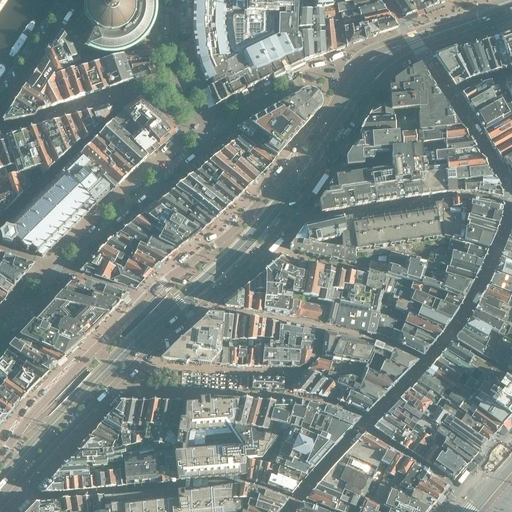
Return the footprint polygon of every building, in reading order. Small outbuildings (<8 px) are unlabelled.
[(40,0),(30,16),(41,24),(56,0),(40,0)] [(157,8),(156,8),(157,0),(85,0),(85,1),(84,4),(84,5),(84,7),(84,9),(84,11),(84,13),(84,14),(85,16),(86,18),(86,19),(87,21),(89,23),(90,25),(92,27),(94,28),(95,29),(93,34),(92,34),(88,42),(89,42),(86,47),(92,50),(94,51),(96,52),(99,53),(103,53),(105,54),(109,54),(109,55),(111,55),(115,55),(119,54),(121,54),(125,53),(128,51),(130,50),(133,49),(137,47),(138,46),(139,45),(142,42),(144,41),(146,38),(148,36),(150,33),(151,31),(153,28),(154,27),(154,25),(155,22),(156,20),(156,19),(157,16),(157,14),(157,11),(157,9),(157,8)] [(299,42),(298,38),(296,38),(296,0),(192,0),(192,28),(197,28),(196,31),(192,32),(192,33),(196,62),(197,65),(198,68),(206,83),(211,81),(213,84),(224,80),(231,96),(302,62),(299,42)] [(301,0),(300,8),(311,8),(311,5),(311,2),(310,0),(301,0)] [(337,5),(335,0),(343,0),(344,2),(341,2),(341,4),(348,3),(353,1),(358,0),(310,0),(311,2),(315,2),(315,5),(311,5),(311,8),(311,10),(321,9),(335,5),(337,5)] [(357,9),(379,4),(376,0),(358,0),(353,1),(354,6),(349,7),(348,3),(341,4),(337,5),(339,14),(352,11),(357,9)] [(415,13),(409,0),(393,0),(405,17),(415,13)] [(424,9),(419,0),(409,0),(415,13),(424,9)] [(445,2),(443,0),(419,0),(424,9),(433,6),(445,2)] [(351,20),(385,11),(379,4),(357,9),(358,14),(353,15),(352,11),(339,14),(340,18),(341,22),(351,20)] [(335,51),(330,23),(330,21),(338,20),(335,5),(321,9),(322,23),(322,24),(325,54),(335,51)] [(325,54),(322,24),(322,23),(321,9),(311,10),(313,58),(325,54)] [(313,58),(311,10),(300,11),(297,29),(309,28),(309,32),(298,33),(297,33),(298,38),(299,42),(302,62),(313,58)] [(374,23),(390,19),(385,11),(351,20),(352,24),(358,23),(359,26),(364,25),(374,23)] [(397,29),(396,27),(390,19),(374,23),(378,35),(395,30),(397,29)] [(353,28),(352,24),(351,20),(341,22),(343,30),(353,28)] [(344,47),(339,22),(330,23),(335,51),(344,47)] [(378,35),(374,23),(364,25),(368,38),(378,35)] [(364,25),(359,26),(353,28),(358,42),(368,38),(364,25)] [(9,56),(8,57),(8,59),(9,61),(10,62),(11,62),(13,62),(14,62),(16,61),(33,36),(34,35),(35,33),(35,32),(35,31),(36,29),(36,28),(36,27),(35,26),(34,26),(32,27),(31,27),(30,28),(29,29),(28,30),(27,31),(9,56)] [(358,42),(353,28),(343,30),(346,46),(358,42)] [(77,54),(72,44),(63,32),(56,42),(52,47),(47,54),(47,55),(55,73),(82,64),(77,54)] [(511,34),(509,36),(508,36),(508,35),(506,36),(501,38),(500,38),(499,38),(508,69),(509,71),(511,77),(490,81),(494,90),(502,87),(507,86),(511,98),(511,34)] [(508,69),(499,38),(498,39),(480,43),(489,73),(499,71),(508,69)] [(489,73),(480,43),(469,46),(479,76),(489,73)] [(479,76),(469,46),(458,49),(471,78),(479,76)] [(471,78),(458,49),(454,50),(456,54),(450,57),(451,60),(450,60),(457,71),(448,76),(455,85),(457,85),(464,81),(471,78)] [(146,69),(149,50),(125,54),(123,55),(130,74),(146,69)] [(457,71),(450,60),(451,60),(450,57),(456,54),(454,50),(445,53),(435,57),(448,76),(457,71)] [(97,59),(95,53),(83,58),(87,63),(97,59)] [(130,74),(123,55),(111,58),(99,61),(109,88),(132,81),(130,74)] [(63,103),(53,76),(46,57),(45,57),(26,87),(43,98),(50,107),(63,103)] [(109,88),(99,61),(75,69),(85,96),(109,88)] [(0,80),(10,66),(9,65),(9,64),(8,64),(8,63),(7,63),(6,62),(5,62),(4,62),(4,63),(3,63),(0,66),(0,80)] [(402,132),(441,128),(460,127),(444,102),(438,91),(420,64),(408,70),(385,87),(389,94),(383,105),(372,111),(372,112),(367,120),(361,132),(360,135),(360,136),(359,136),(354,144),(354,145),(355,146),(354,147),(347,159),(348,165),(346,165),(346,167),(348,166),(348,175),(334,177),(323,194),(318,203),(320,214),(344,209),(343,208),(421,196),(419,174),(414,175),(411,145),(404,146),(402,132)] [(85,96),(75,69),(53,76),(63,103),(85,96)] [(150,75),(146,69),(130,74),(132,81),(150,75)] [(231,96),(224,80),(213,84),(213,85),(207,88),(215,106),(231,97),(230,97),(231,96)] [(467,103),(494,90),(490,81),(477,85),(462,94),(462,95),(467,103)] [(511,98),(507,86),(502,87),(506,96),(473,113),(480,124),(484,132),(511,116),(511,98)] [(50,107),(43,98),(26,87),(19,97),(40,111),(50,107)] [(473,113),(506,96),(502,87),(494,90),(467,103),(473,113)] [(303,126),(320,107),(321,106),(321,105),(321,104),(321,103),(321,102),(321,100),(320,99),(320,97),(319,96),(318,94),(317,93),(315,92),(313,91),(312,91),(310,90),(309,90),(307,90),(305,91),(304,91),(302,92),(278,105),(278,106),(303,126)] [(40,111),(19,97),(12,107),(21,113),(23,110),(34,117),(37,112),(40,111)] [(176,133),(167,122),(163,118),(139,99),(123,111),(158,148),(176,133)] [(97,126),(112,112),(109,106),(71,117),(81,140),(82,141),(97,126)] [(277,156),(303,126),(278,106),(277,106),(248,122),(271,139),(264,148),(277,156)] [(21,113),(12,107),(3,122),(33,117),(23,110),(21,113)] [(158,148),(123,111),(112,122),(130,140),(130,141),(147,157),(158,148)] [(490,142),(511,129),(511,116),(484,132),(490,142)] [(81,140),(71,117),(59,120),(71,148),(81,140)] [(71,148),(59,120),(36,127),(53,165),(71,148)] [(147,157),(130,141),(130,140),(112,122),(98,136),(79,155),(118,185),(134,169),(147,157)] [(271,139),(248,122),(238,129),(250,139),(264,148),(271,139)] [(53,165),(36,127),(26,131),(6,137),(17,175),(23,194),(31,186),(31,185),(30,186),(26,171),(40,167),(43,174),(42,175),(43,175),(53,165)] [(469,140),(465,134),(460,127),(441,128),(442,140),(445,140),(445,142),(469,140)] [(479,157),(437,161),(432,161),(432,168),(428,168),(426,157),(422,157),(421,144),(425,144),(445,142),(445,140),(442,140),(441,128),(402,132),(404,146),(411,145),(414,175),(419,174),(421,196),(429,195),(447,193),(456,192),(455,181),(462,181),(469,180),(475,180),(480,179),(481,187),(498,188),(493,179),(492,179),(486,168),(479,157)] [(495,151),(511,141),(511,129),(490,142),(495,151)] [(17,175),(6,137),(1,134),(0,134),(0,156),(2,161),(3,166),(8,178),(17,175)] [(254,148),(247,143),(241,138),(241,137),(234,142),(246,152),(249,155),(254,148)] [(474,149),(469,140),(445,142),(425,144),(426,153),(436,152),(474,149)] [(502,160),(511,154),(511,141),(495,151),(501,161),(502,160)] [(246,152),(234,142),(227,147),(240,159),(246,152)] [(259,176),(240,159),(227,147),(218,155),(251,184),(259,176)] [(273,160),(258,150),(254,148),(249,155),(266,169),(273,160)] [(479,157),(474,149),(436,152),(437,161),(479,157)] [(266,169),(249,155),(246,152),(240,159),(259,176),(266,169)] [(511,154),(502,160),(502,161),(502,162),(503,162),(507,167),(508,168),(506,169),(511,180),(511,154)] [(118,185),(79,155),(63,171),(96,204),(113,189),(113,190),(118,185)] [(251,184),(218,155),(208,163),(244,191),(251,184)] [(0,196),(12,192),(8,178),(3,166),(0,166),(0,161),(2,161),(0,156),(0,196)] [(244,191),(208,163),(200,169),(212,178),(236,198),(237,198),(244,191)] [(236,198),(212,178),(200,169),(192,176),(212,191),(230,205),(236,198)] [(82,218),(87,213),(88,214),(89,213),(88,212),(95,205),(96,206),(97,205),(96,204),(63,171),(55,179),(55,178),(48,185),(48,186),(43,191),(42,191),(41,192),(42,192),(37,197),(36,197),(35,198),(36,198),(30,203),(29,204),(24,210),(24,209),(23,210),(23,211),(18,216),(17,215),(16,216),(17,217),(10,223),(9,223),(9,224),(0,232),(0,242),(1,242),(1,243),(10,246),(11,245),(13,247),(15,248),(17,245),(23,250),(42,258),(42,257),(43,257),(42,257),(49,250),(50,250),(51,249),(50,249),(56,244),(57,243),(62,238),(63,237),(68,232),(69,232),(76,225),(76,224),(81,219),(81,220),(82,219),(82,218)] [(23,194),(17,175),(8,178),(12,192),(16,201),(23,194)] [(212,191),(192,176),(175,189),(194,202),(215,220),(223,212),(222,212),(230,205),(212,191)] [(501,197),(498,188),(481,187),(480,179),(475,180),(477,193),(501,198),(501,197)] [(471,192),(469,180),(462,181),(464,192),(471,192)] [(464,192),(462,181),(455,181),(456,192),(464,192)] [(215,220),(194,202),(175,189),(156,204),(156,205),(172,215),(201,232),(215,220)] [(0,202),(4,212),(16,201),(12,192),(0,196),(0,202)] [(498,224),(447,213),(447,207),(451,207),(452,199),(441,201),(441,203),(441,220),(446,240),(447,240),(463,241),(466,231),(493,237),(496,229),(498,224)] [(501,213),(471,209),(471,199),(461,199),(460,207),(451,207),(447,207),(447,213),(498,224),(501,213)] [(460,207),(461,199),(452,199),(451,207),(460,207)] [(502,207),(500,204),(486,202),(471,199),(471,209),(501,213),(502,207)] [(446,240),(441,220),(441,203),(343,218),(343,219),(344,234),(354,234),(355,257),(389,252),(430,262),(433,248),(447,248),(447,240),(446,240)] [(156,205),(143,215),(157,223),(164,227),(172,215),(156,205)] [(157,223),(143,215),(130,224),(130,225),(120,233),(136,242),(144,246),(151,237),(149,236),(157,223)] [(189,242),(201,232),(172,215),(164,227),(189,242)] [(344,234),(343,219),(343,218),(335,220),(334,220),(332,221),(332,220),(304,227),(298,234),(294,240),(326,247),(334,248),(336,240),(334,240),(335,235),(341,234),(344,234)] [(157,223),(149,236),(151,237),(177,250),(189,242),(164,227),(157,223)] [(488,247),(493,237),(466,231),(463,241),(488,248),(489,247),(488,247)] [(136,242),(120,233),(113,238),(125,245),(132,249),(136,242)] [(355,257),(354,234),(344,234),(341,234),(340,241),(336,240),(334,248),(326,247),(323,258),(355,265),(355,264),(355,257)] [(177,250),(151,237),(144,246),(167,258),(177,250)] [(120,254),(125,245),(113,238),(105,246),(120,254)] [(323,258),(326,247),(294,240),(289,247),(289,248),(289,249),(290,250),(323,258)] [(167,258),(144,246),(136,242),(132,249),(159,264),(167,258)] [(482,261),(487,251),(486,250),(460,244),(449,243),(448,253),(482,261)] [(159,264),(132,249),(125,245),(120,254),(151,271),(159,264)] [(120,254),(105,246),(97,254),(105,259),(112,262),(113,259),(115,257),(118,259),(120,254)] [(511,248),(506,246),(503,252),(511,255),(511,248)] [(482,261),(448,253),(438,251),(436,259),(449,261),(479,268),(482,261)] [(511,255),(503,252),(501,258),(511,262),(511,255)] [(12,268),(15,258),(4,254),(0,264),(12,268)] [(98,269),(105,259),(97,254),(89,264),(98,269)] [(151,271),(120,254),(118,259),(116,262),(114,261),(115,260),(113,259),(112,262),(117,265),(144,279),(151,271)] [(296,272),(298,263),(283,256),(277,262),(296,272)] [(414,281),(418,282),(429,284),(431,285),(463,300),(472,283),(472,282),(444,276),(434,273),(425,271),(426,265),(398,257),(389,257),(388,263),(389,263),(389,266),(387,265),(385,274),(403,278),(414,281)] [(27,272),(33,264),(15,258),(12,268),(26,272),(27,272)] [(511,262),(501,258),(498,264),(511,269),(511,262)] [(109,281),(116,268),(115,267),(117,265),(112,262),(105,259),(98,269),(94,276),(109,281)] [(479,268),(449,261),(436,259),(434,259),(433,266),(435,266),(440,267),(475,275),(479,268)] [(302,296),(308,265),(298,263),(296,272),(277,262),(265,273),(266,274),(264,292),(255,291),(253,291),(253,297),(244,296),(243,309),(252,311),(263,313),(275,314),(288,316),(290,308),(291,297),(292,295),(302,296)] [(385,274),(387,265),(370,262),(368,270),(381,273),(385,274)] [(0,276),(14,287),(26,272),(0,264),(0,276)] [(94,276),(98,269),(89,264),(81,272),(94,276)] [(511,269),(498,264),(494,272),(511,278),(511,269)] [(144,279),(117,265),(115,267),(116,268),(109,281),(135,289),(144,279)] [(332,293),(332,289),(336,271),(308,265),(302,296),(301,299),(300,308),(298,318),(301,319),(301,318),(305,319),(312,321),(312,320),(316,321),(319,322),(325,324),(329,308),(329,304),(332,293)] [(434,273),(435,266),(433,266),(427,265),(426,265),(425,271),(434,273)] [(475,275),(440,267),(439,270),(445,272),(444,276),(472,282),(472,283),(475,275)] [(379,292),(381,285),(383,275),(403,280),(403,278),(385,274),(381,273),(368,270),(367,275),(364,288),(376,292),(379,292)] [(342,288),(345,272),(336,271),(332,289),(342,291),(342,288)] [(352,291),(356,272),(346,271),(345,272),(342,288),(348,290),(352,291)] [(367,333),(376,292),(364,288),(367,275),(356,272),(352,291),(348,290),(346,298),(340,297),(338,308),(334,325),(334,326),(335,326),(337,326),(338,327),(338,326),(342,327),(342,328),(342,327),(344,328),(345,328),(346,328),(348,329),(347,329),(348,329),(348,328),(352,329),(352,330),(353,330),(355,330),(356,331),(356,330),(357,331),(357,330),(358,331),(359,331),(363,332),(364,332),(366,332),(366,333),(367,333)] [(511,278),(494,272),(492,279),(487,287),(511,297),(511,278)] [(264,292),(266,274),(265,273),(256,280),(255,291),(264,292)] [(457,310),(425,294),(412,290),(401,287),(403,280),(383,275),(381,285),(384,285),(383,293),(384,294),(394,297),(410,301),(425,308),(450,319),(457,310)] [(0,292),(6,296),(14,287),(0,276),(0,292)] [(84,288),(86,281),(76,277),(70,283),(84,288)] [(95,294),(97,285),(86,281),(84,288),(82,294),(86,295),(86,292),(95,294)] [(253,291),(254,281),(243,289),(244,291),(244,296),(253,297),(253,291)] [(463,300),(431,285),(429,284),(427,291),(416,288),(418,282),(414,281),(412,290),(425,294),(457,310),(463,300)] [(82,294),(84,288),(70,283),(61,293),(85,299),(86,295),(82,294)] [(102,296),(105,288),(97,285),(95,294),(102,296)] [(511,297),(487,287),(482,296),(501,304),(511,309),(511,297)] [(127,296),(106,288),(105,288),(102,296),(121,302),(127,296)] [(243,309),(244,296),(244,291),(243,289),(243,288),(227,300),(224,303),(225,306),(243,309)] [(104,320),(108,315),(109,315),(110,314),(114,309),(121,302),(102,296),(95,294),(86,292),(86,295),(85,299),(61,293),(45,311),(43,313),(34,322),(34,323),(51,329),(60,332),(83,340),(86,337),(88,335),(101,322),(103,319),(104,320)] [(375,335),(379,313),(380,308),(381,308),(384,294),(383,293),(379,292),(376,292),(367,333),(368,333),(373,334),(373,335),(375,335)] [(334,325),(338,308),(340,297),(341,295),(332,293),(329,304),(329,308),(325,324),(333,326),(334,326),(334,325)] [(501,304),(482,296),(479,304),(497,312),(501,304)] [(300,308),(301,299),(291,297),(290,308),(288,316),(291,317),(291,316),(297,317),(297,318),(298,318),(300,308)] [(450,319),(425,308),(410,301),(394,297),(393,300),(397,301),(395,309),(392,309),(391,311),(443,329),(450,319)] [(511,309),(501,304),(497,312),(479,304),(476,308),(476,310),(475,310),(511,328),(511,309)] [(390,340),(394,322),(383,318),(384,317),(385,317),(386,312),(387,312),(388,310),(381,308),(380,308),(379,313),(375,335),(383,337),(390,340)] [(443,329),(391,311),(388,310),(387,312),(386,312),(385,317),(384,317),(383,318),(394,322),(437,337),(437,336),(442,330),(443,329)] [(511,328),(475,310),(469,319),(511,341),(511,328)] [(222,342),(224,315),(223,315),(209,313),(209,314),(208,314),(182,339),(181,339),(180,339),(179,341),(179,342),(165,357),(165,360),(183,362),(186,365),(187,363),(210,366),(211,364),(219,365),(219,366),(228,366),(230,347),(230,345),(222,344),(222,342)] [(230,343),(231,340),(233,316),(224,315),(222,342),(230,343)] [(239,341),(241,317),(240,317),(233,316),(231,340),(239,341)] [(247,340),(249,318),(248,318),(246,318),(247,318),(246,318),(241,317),(242,317),(241,317),(239,341),(239,343),(246,344),(247,340)] [(256,341),(258,319),(257,319),(257,320),(256,319),(255,319),(251,319),(251,318),(251,319),(249,318),(247,340),(256,341)] [(264,341),(266,321),(265,321),(260,321),(260,320),(258,319),(256,341),(264,341)] [(511,341),(469,319),(464,327),(498,346),(501,348),(511,353),(511,341)] [(277,342),(278,336),(279,323),(266,321),(264,341),(277,342)] [(437,337),(394,322),(390,340),(393,342),(393,341),(396,342),(399,335),(430,346),(437,337)] [(83,340),(60,332),(58,335),(50,332),(51,329),(34,323),(21,337),(64,357),(66,355),(66,356),(66,355),(67,354),(68,354),(69,353),(70,352),(70,351),(71,350),(72,351),(76,347),(76,346),(77,345),(77,346),(77,345),(78,344),(79,344),(79,343),(80,343),(81,342),(82,341),(81,341),(83,340)] [(302,336),(303,328),(301,327),(301,328),(294,326),(292,325),(291,325),(283,324),(284,324),(279,323),(278,336),(283,337),(289,338),(291,338),(291,340),(301,342),(302,336)] [(498,346),(464,327),(459,334),(483,347),(484,346),(495,352),(498,346)] [(314,330),(303,328),(302,336),(313,337),(314,330)] [(406,372),(414,364),(416,362),(401,355),(393,351),(393,350),(392,350),(390,349),(386,347),(386,348),(383,346),(375,343),(341,336),(337,336),(337,335),(336,335),(324,333),(322,352),(321,356),(329,358),(328,362),(329,362),(325,378),(328,379),(336,382),(334,386),(343,389),(351,393),(358,396),(375,403),(376,403),(396,382),(406,372)] [(483,347),(459,334),(456,338),(457,341),(481,355),(490,360),(495,352),(484,346),(483,347)] [(430,346),(399,335),(396,342),(397,343),(400,344),(405,347),(406,347),(407,348),(415,352),(422,355),(422,356),(423,356),(423,355),(429,347),(430,346)] [(297,369),(299,350),(311,351),(312,345),(312,343),(301,342),(291,340),(291,338),(289,338),(289,339),(287,339),(286,340),(282,340),(283,337),(278,336),(277,342),(264,341),(263,346),(262,367),(297,369)] [(64,357),(21,337),(20,338),(21,338),(18,341),(17,341),(16,342),(56,364),(65,357),(64,357)] [(56,364),(16,342),(12,347),(11,349),(10,349),(48,372),(49,372),(48,372),(50,370),(56,364)] [(244,367),(246,348),(246,344),(239,343),(238,348),(237,366),(240,366),(244,367)] [(473,357),(451,344),(445,351),(446,351),(467,365),(473,357)] [(262,367),(263,346),(255,346),(255,349),(253,367),(257,367),(261,367),(262,367)] [(493,362),(501,348),(498,346),(495,352),(490,360),(493,362)] [(237,366),(238,348),(230,347),(228,366),(236,366),(237,366)] [(253,367),(255,349),(246,348),(244,367),(245,367),(245,366),(250,367),(251,367),(251,366),(252,366),(252,367),(253,367)] [(511,353),(501,348),(493,362),(502,366),(505,368),(506,368),(511,372),(511,353)] [(40,381),(48,372),(10,349),(4,356),(20,368),(23,363),(28,366),(25,371),(40,381)] [(309,362),(310,354),(311,353),(311,351),(299,350),(297,369),(309,362)] [(439,359),(463,375),(469,379),(477,384),(483,376),(467,365),(446,351),(439,359)] [(25,371),(20,368),(4,356),(3,357),(3,358),(0,361),(0,375),(27,394),(28,393),(28,392),(30,391),(40,381),(25,371)] [(511,380),(505,377),(505,376),(501,373),(501,374),(492,369),(493,368),(489,366),(486,364),(486,365),(477,360),(478,360),(473,357),(467,365),(483,376),(477,384),(469,379),(464,385),(459,382),(463,375),(439,359),(432,367),(468,392),(469,390),(510,417),(511,417),(511,415),(511,380)] [(325,378),(329,362),(328,362),(319,360),(307,372),(318,376),(325,378)] [(470,393),(468,392),(432,367),(431,368),(432,368),(429,370),(430,370),(428,372),(426,374),(425,375),(447,389),(450,391),(453,386),(459,391),(456,395),(464,401),(470,393)] [(304,393),(318,376),(307,372),(292,390),(293,391),(294,391),(297,392),(300,392),(301,392),(304,393),(303,393),(304,393)] [(221,379),(217,379),(217,373),(205,373),(205,388),(221,388),(221,379)] [(27,394),(0,375),(0,386),(20,401),(27,394)] [(444,395),(447,389),(425,375),(417,383),(417,384),(446,404),(459,413),(459,412),(461,411),(466,402),(464,401),(456,395),(451,392),(448,397),(444,395)] [(318,395),(327,381),(318,376),(304,393),(305,393),(306,394),(306,393),(316,395),(318,395)] [(283,390),(283,379),(252,378),(252,388),(283,390)] [(326,398),(334,386),(336,382),(328,379),(327,381),(318,395),(317,396),(318,396),(324,397),(323,397),(324,397),(326,397),(326,398)] [(446,404),(417,384),(410,391),(440,412),(446,404)] [(20,401),(0,386),(0,398),(14,408),(20,401)] [(336,400),(343,389),(334,386),(326,398),(336,400)] [(344,404),(351,393),(343,389),(336,400),(344,404)] [(510,417),(469,390),(468,392),(470,393),(464,401),(466,402),(502,426),(506,430),(511,423),(508,419),(510,417)] [(440,412),(410,391),(401,400),(402,400),(400,401),(400,402),(439,430),(441,427),(447,416),(440,412)] [(352,406),(358,396),(351,393),(344,404),(350,406),(351,406),(352,406)] [(365,414),(375,403),(358,396),(352,406),(362,412),(365,414)] [(14,408),(0,398),(0,409),(8,415),(10,412),(14,408)] [(238,511),(239,505),(230,505),(231,497),(238,497),(239,497),(245,498),(247,492),(249,486),(248,486),(240,485),(231,485),(231,486),(230,486),(229,485),(213,485),(208,487),(208,488),(207,488),(207,482),(206,478),(238,478),(245,479),(247,460),(257,458),(272,435),(233,425),(234,420),(239,400),(237,401),(237,400),(232,400),(227,399),(222,399),(216,399),(206,399),(206,398),(205,398),(205,399),(202,399),(187,400),(187,401),(186,401),(183,401),(175,447),(174,453),(177,481),(180,481),(184,481),(184,480),(190,479),(190,478),(192,478),(192,483),(192,488),(174,490),(131,493),(116,494),(116,495),(103,496),(105,511),(238,511)] [(246,423),(251,401),(239,400),(234,420),(246,423)] [(143,444),(148,401),(137,402),(135,424),(135,430),(134,445),(143,444)] [(166,447),(171,401),(170,401),(167,401),(166,402),(162,401),(160,401),(149,401),(148,401),(143,444),(143,448),(154,449),(166,447)] [(175,447),(183,401),(171,401),(166,447),(175,447)] [(267,429),(269,421),(274,402),(274,401),(272,401),(272,402),(270,402),(268,402),(268,401),(266,401),(264,401),(263,401),(252,401),(251,401),(246,423),(267,429)] [(287,427),(295,402),(292,402),(292,401),(292,402),(289,402),(288,401),(288,402),(286,402),(285,401),(285,402),(279,402),(279,401),(278,401),(278,402),(277,402),(275,402),(274,402),(269,421),(287,427)] [(125,415),(126,402),(120,402),(113,410),(125,415)] [(135,424),(137,402),(126,402),(125,415),(123,433),(123,443),(123,446),(127,446),(134,445),(135,430),(130,430),(130,424),(135,424)] [(300,431),(307,407),(308,403),(307,403),(296,402),(295,402),(287,427),(292,428),(300,431)] [(466,446),(439,430),(400,402),(387,414),(408,428),(412,431),(416,433),(419,435),(420,433),(423,429),(439,439),(472,459),(477,454),(466,446)] [(502,426),(466,402),(461,411),(495,434),(502,426)] [(322,414),(326,407),(325,406),(323,406),(323,405),(322,405),(313,403),(312,403),(308,403),(307,407),(322,414)] [(493,435),(459,412),(459,413),(446,404),(440,412),(447,416),(486,443),(492,437),(493,435)] [(333,419),(337,411),(326,407),(322,414),(307,407),(300,431),(335,445),(351,427),(352,427),(333,419)] [(123,433),(125,415),(113,410),(102,423),(102,424),(123,433)] [(360,419),(337,411),(333,419),(352,427),(360,419)] [(408,428),(387,414),(381,421),(396,430),(401,433),(403,434),(408,428)] [(486,443),(447,416),(441,427),(467,444),(479,451),(486,443)] [(396,430),(381,421),(380,421),(376,426),(373,428),(376,430),(382,434),(383,434),(387,437),(388,438),(390,439),(396,430)] [(123,443),(123,433),(102,424),(90,438),(108,446),(114,439),(123,443)] [(332,448),(334,446),(335,445),(300,431),(292,428),(289,438),(279,454),(314,468),(315,467),(318,463),(319,463),(322,459),(326,455),(329,452),(329,451),(332,448)] [(401,446),(410,433),(412,431),(408,428),(403,434),(401,433),(395,442),(397,444),(401,446)] [(395,442),(401,433),(396,430),(390,439),(395,442)] [(409,451),(418,437),(415,435),(416,433),(412,431),(410,433),(401,446),(402,446),(403,447),(405,448),(408,450),(408,451),(409,451)] [(416,455),(429,435),(425,432),(423,435),(420,433),(419,435),(418,437),(409,451),(416,455)] [(387,448),(376,442),(374,441),(373,440),(365,434),(357,442),(356,443),(383,456),(387,448)] [(423,460),(436,439),(429,435),(416,455),(415,455),(423,460)] [(108,446),(90,438),(89,438),(81,448),(79,446),(77,449),(78,451),(120,446),(123,446),(123,443),(114,439),(108,446)] [(433,465),(441,452),(439,450),(443,444),(436,439),(423,460),(430,464),(432,465),(433,465)] [(379,485),(385,468),(379,465),(383,456),(356,443),(332,468),(320,482),(358,497),(360,498),(366,500),(369,491),(367,490),(369,485),(370,481),(379,485)] [(470,461),(443,444),(439,450),(441,452),(465,467),(469,470),(474,464),(470,461)] [(479,451),(467,444),(466,446),(477,454),(478,454),(479,451)] [(113,455),(113,452),(120,451),(120,446),(78,451),(70,460),(107,456),(113,455)] [(177,481),(174,453),(175,447),(166,447),(154,449),(123,456),(123,462),(125,485),(156,483),(167,482),(168,482),(177,481)] [(388,469),(396,453),(395,453),(388,449),(388,448),(387,448),(383,456),(379,465),(385,468),(388,469)] [(121,459),(121,454),(120,451),(113,452),(113,455),(107,456),(107,461),(121,459)] [(465,467),(441,452),(433,465),(453,480),(454,480),(465,467)] [(390,489),(394,482),(397,476),(405,459),(404,458),(399,455),(396,453),(388,469),(380,485),(390,489)] [(314,469),(314,468),(279,454),(275,465),(307,476),(308,476),(307,475),(313,469),(314,469)] [(87,467),(86,462),(92,461),(93,466),(102,465),(108,464),(107,461),(107,456),(70,460),(62,470),(87,467)] [(406,480),(414,464),(405,459),(397,476),(406,480)] [(266,485),(269,471),(268,471),(269,465),(255,462),(247,460),(245,479),(252,481),(256,482),(257,482),(258,482),(266,485)] [(117,486),(125,485),(123,462),(115,463),(117,486)] [(115,486),(112,463),(108,464),(102,465),(103,473),(105,487),(115,486)] [(307,476),(275,465),(269,463),(269,465),(268,471),(269,471),(301,483),(307,476)] [(416,482),(422,469),(421,468),(421,469),(414,465),(414,464),(406,480),(397,476),(394,482),(412,491),(416,482)] [(96,488),(94,474),(93,466),(87,467),(62,470),(53,479),(61,478),(76,476),(78,490),(96,488)] [(426,486),(431,475),(430,474),(423,469),(422,469),(416,482),(426,486)] [(269,471),(266,485),(276,489),(282,491),(283,491),(283,492),(284,492),(284,491),(290,494),(291,495),(291,494),(292,493),(295,489),(296,489),(296,488),(299,484),(300,484),(301,483),(269,471)] [(105,487),(103,473),(94,474),(96,488),(105,487)] [(447,487),(431,475),(426,486),(441,495),(447,487)] [(78,490),(76,476),(61,478),(62,491),(78,490)] [(62,491),(61,478),(53,479),(51,482),(47,478),(37,488),(41,492),(41,493),(62,491)] [(435,501),(412,491),(394,482),(390,489),(380,485),(379,485),(370,481),(369,485),(371,486),(369,491),(366,500),(393,511),(434,511),(437,509),(432,505),(435,501)] [(358,497),(320,482),(321,483),(316,488),(314,490),(313,490),(314,490),(313,491),(306,500),(312,502),(335,511),(340,499),(355,506),(358,497)] [(441,495),(426,486),(416,482),(412,491),(435,501),(441,495)] [(255,495),(257,488),(252,487),(250,486),(249,486),(247,492),(255,495)] [(263,497),(265,491),(257,488),(255,495),(263,497)] [(288,499),(280,496),(265,491),(263,497),(284,504),(288,499)] [(263,497),(255,495),(247,492),(245,498),(280,510),(280,509),(281,508),(281,507),(283,504),(283,505),(284,504),(263,497)] [(105,511),(103,496),(103,495),(91,497),(92,511),(105,511)] [(90,511),(89,497),(81,498),(82,511),(90,511)] [(280,510),(245,498),(239,497),(239,505),(246,507),(248,507),(263,511),(278,511),(279,510),(280,510)] [(82,511),(81,498),(72,499),(73,511),(82,511)] [(393,511),(366,500),(360,498),(354,511),(393,511)] [(73,511),(72,499),(70,499),(59,500),(60,511),(64,511),(66,511),(65,511),(73,511)] [(352,511),(355,506),(340,499),(335,511),(336,511),(338,511),(352,511)] [(20,511),(22,511),(30,504),(26,500),(17,509),(20,511)] [(65,511),(66,511),(64,511),(53,511),(52,501),(50,501),(46,502),(44,502),(45,502),(40,502),(37,503),(33,503),(31,503),(30,504),(22,511),(65,511)] [(325,511),(309,506),(309,505),(308,505),(304,504),(303,503),(302,504),(296,511),(325,511)]
